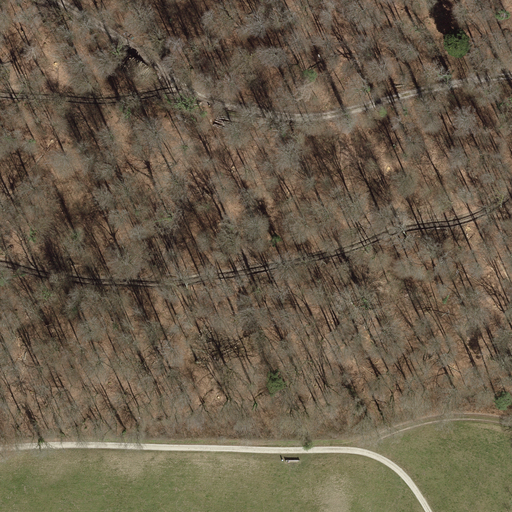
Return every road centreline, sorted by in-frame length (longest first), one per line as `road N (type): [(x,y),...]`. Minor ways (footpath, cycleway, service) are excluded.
road 1 (track): [(0,260),(119,284),(206,278),(289,266),(511,198)]
road 2 (track): [(53,0),(180,86),(243,110),(298,118),(511,78)]
road 3 (track): [(0,450),(359,449),(390,462),(431,511)]
road 4 (track): [(180,86),(91,102),(0,91)]
road 5 (track): [(359,449),(375,432),(435,419),(503,422)]
